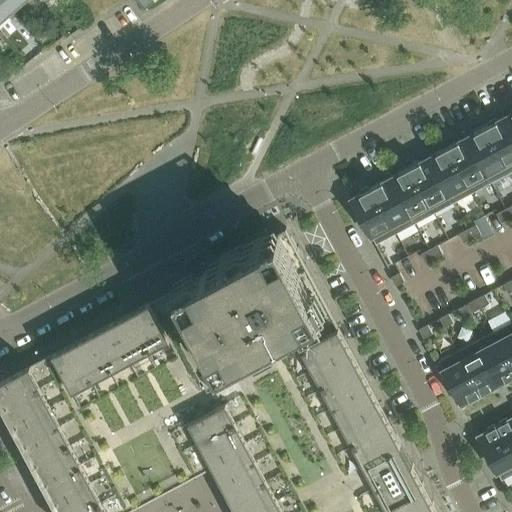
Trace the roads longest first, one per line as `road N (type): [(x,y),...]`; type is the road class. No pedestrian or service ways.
road 1 (residential): [(467,511),(425,400),(302,176)]
road 2 (residential): [(3,333),(302,176)]
road 3 (residential): [(302,176),(511,63)]
road 4 (residential): [(0,126),(199,0)]
